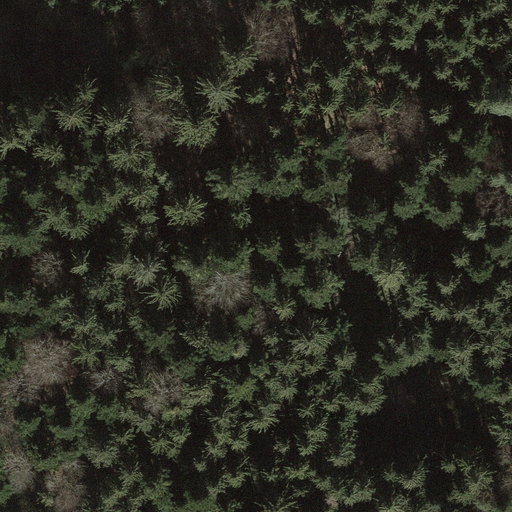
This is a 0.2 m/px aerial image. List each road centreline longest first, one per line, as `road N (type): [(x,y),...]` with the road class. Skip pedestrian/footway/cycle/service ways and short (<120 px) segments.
road 1 (track): [(81,511),(105,330),(231,117),(243,59),(237,0)]
road 2 (track): [(511,116),(357,0)]
